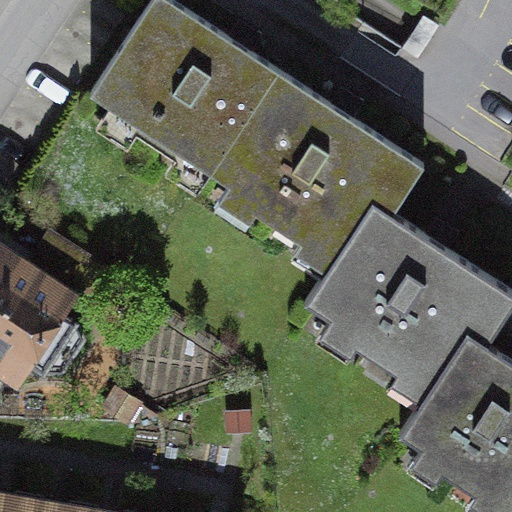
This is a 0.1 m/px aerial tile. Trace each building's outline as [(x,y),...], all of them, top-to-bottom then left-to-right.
[(209,173),(272,77),(162,6),(99,101),(209,173)] [(430,181),(272,77),(209,173),(243,195),(225,222),(249,238),(256,227),(295,252),(285,267),(319,289),(374,205),(402,224),(430,181)] [(511,325),(511,295),(402,224),(374,205),(319,289),(303,314),(330,332),(316,355),(349,376),(359,360),(396,384),(387,398),(419,419),(475,334),(497,348),(511,325)] [(86,256),(52,234),(39,256),(73,277),(86,256)] [(70,305),(0,259),(0,381),(14,391),(70,305)] [(511,511),(511,358),(497,348),(475,334),(419,419),(404,441),(431,459),(417,480),(430,488),(442,470),(489,501),(481,511),(511,511)] [(0,511),(14,511),(17,501),(0,497),(0,511)] [(72,511),(17,501),(14,511),(72,511)]
